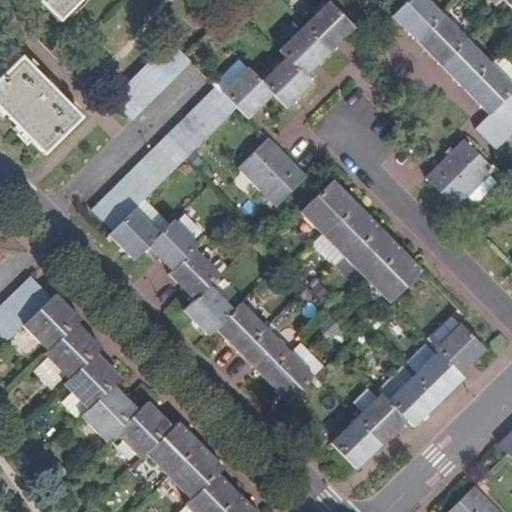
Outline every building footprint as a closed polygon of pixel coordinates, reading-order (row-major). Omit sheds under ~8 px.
[(38,0),(59,21),(79,0),(38,0)] [(414,41),(441,14),(427,0),(407,0),(390,17),(394,20),(414,41)] [(511,0),(503,0),(505,2),(511,8),(511,0)] [(354,30),(328,3),(304,27),(330,54),(337,47),(344,41),(354,30)] [(440,66),(466,40),(441,14),(414,41),(440,66)] [(320,65),(330,54),(304,27),(278,51),(285,58),(305,79),(314,70),(320,65)] [(492,66),(466,40),(440,66),(465,92),(492,66)] [(132,121),(190,63),(185,57),(170,43),(111,99),(132,121)] [(21,57),(21,56),(0,76),(0,108),(45,153),(82,117),(21,57)] [(490,115),(511,93),(511,66),(502,56),(492,66),(465,92),(490,115)] [(305,79),(285,58),(260,82),(273,96),(287,110),(295,102),(301,97),(312,85),(305,79)] [(273,96),(260,82),(238,59),(212,84),(215,87),(236,109),(237,110),(248,120),(262,107),(273,96)] [(183,160),(237,110),(236,109),(215,87),(146,154),(89,208),(111,230),(134,208),(149,194),(183,160)] [(511,136),(511,93),(490,115),(476,129),(497,152),(511,136)] [(306,178),(268,140),(238,168),(276,207),(306,178)] [(499,184),(490,175),(495,170),(465,140),(444,160),(436,167),(425,178),(456,209),(463,202),(472,212),(499,184)] [(321,233),(354,202),(346,194),(340,188),(332,180),(320,192),(300,212),(321,233)] [(139,214),(154,199),(149,194),(134,208),(139,214)] [(172,221),(174,219),(154,199),(139,214),(134,208),(111,230),(107,234),(120,248),(124,252),(132,260),(146,247),(172,221)] [(345,258),(377,225),(368,216),(362,210),(354,202),(321,233),(311,243),(335,268),(345,258)] [(202,233),(184,215),(175,224),(193,241),(202,233)] [(194,250),(198,246),(193,241),(175,224),(172,221),(146,247),(159,260),(171,272),(194,250)] [(368,281),(400,249),(390,239),(384,233),(377,225),(345,258),(368,281)] [(389,303),(420,273),(422,271),(412,261),(406,255),(400,249),(368,281),(389,303)] [(219,276),(194,250),(171,272),(167,276),(183,292),(193,302),(210,285),(219,276)] [(0,346),(23,325),(51,297),(30,276),(0,304),(0,346)] [(236,310),(210,285),(193,302),(183,311),(194,323),(200,328),(208,337),(216,329),(236,310)] [(80,322),(63,304),(54,295),(51,297),(23,325),(47,351),(76,326),(80,322)] [(268,333),(241,305),(236,310),(216,329),(244,356),(268,333)] [(472,363),(484,351),(458,325),(446,313),(428,331),(440,344),(434,349),(436,351),(460,375),(472,363)] [(97,355),(101,351),(76,326),(47,351),(44,354),(68,380),(97,355)] [(440,344),(428,331),(423,336),(434,349),(440,344)] [(291,356),(268,333),(244,356),(267,379),(291,356)] [(438,403),(463,378),(460,375),(436,351),(411,375),(438,403)] [(80,417),(113,385),(119,379),(108,366),(97,355),(68,380),(63,386),(71,393),(60,404),(73,417),(76,421),(80,417)] [(289,402),(313,378),(291,356),(267,379),(275,389),(281,394),(289,402)] [(413,427),(438,403),(411,375),(387,400),(406,420),(407,421),(413,427)] [(114,436),(140,411),(127,398),(122,393),(113,385),(80,417),(105,444),(114,436)] [(379,446),(406,420),(387,400),(380,394),(354,420),(379,446)] [(146,455),(174,428),(161,415),(156,409),(148,402),(140,411),(114,436),(138,460),(140,461),(146,455)] [(379,446),(354,420),(349,425),(337,414),(326,424),(338,436),(330,443),(356,469),(379,446)] [(381,447),(407,421),(406,420),(379,446),(381,447)] [(166,474),(198,443),(193,438),(188,432),(179,423),(174,428),(146,455),(166,474)] [(511,459),(511,430),(498,445),(506,454),(511,459)] [(191,501),(218,474),(223,469),(210,455),(198,443),(166,474),(187,497),(191,501)] [(357,470),(380,448),(381,447),(379,446),(356,469),(357,470)] [(222,511),(239,496),(232,488),(218,474),(191,501),(178,511),(222,511)] [(499,511),(474,487),(447,511),(499,511)] [(254,511),(249,506),(239,496),(222,511),(254,511)]
